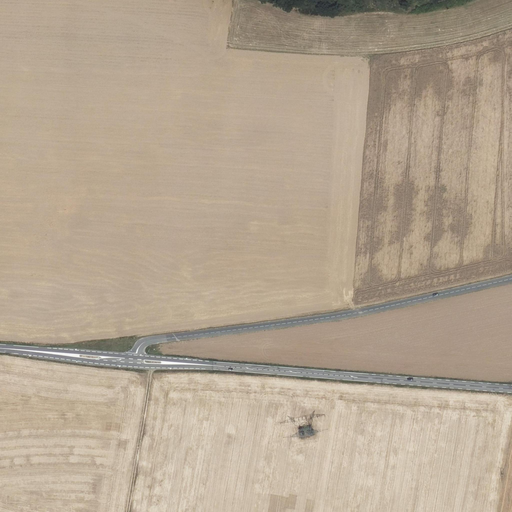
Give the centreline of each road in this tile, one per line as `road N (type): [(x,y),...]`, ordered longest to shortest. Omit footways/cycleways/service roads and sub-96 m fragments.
road 1 (tertiary): [(132,362),(151,340),(433,302),(511,283)]
road 2 (secondary): [(511,390),(132,362)]
road 3 (secondary): [(132,362),(0,349)]
